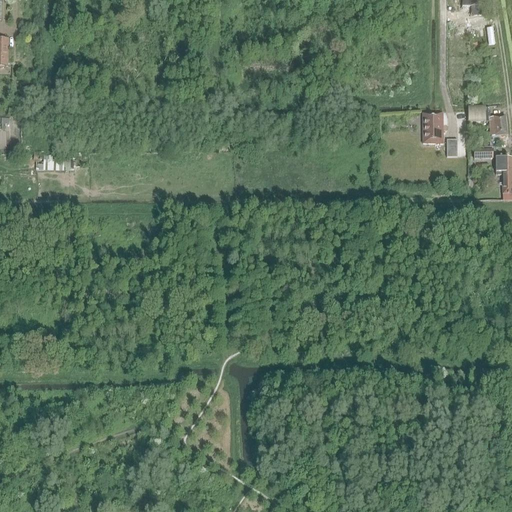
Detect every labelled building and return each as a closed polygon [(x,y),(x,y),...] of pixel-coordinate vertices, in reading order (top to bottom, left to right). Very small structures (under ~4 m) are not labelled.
[(462,7),(470,8),(477,8),(477,24),(483,24),(483,7),(481,7),(481,0),(462,0),(461,8),(462,8),(462,7)] [(0,67),(9,67),(9,40),(0,39),(0,67)] [(506,126),(505,117),(488,119),(488,110),(485,110),(467,110),(468,123),(485,123),(489,123),(489,128),(506,126)] [(422,145),(443,145),(443,114),(422,115),(422,145)] [(506,126),(489,128),(490,137),(507,136),(506,126)] [(457,158),(457,141),(446,141),(446,158),(457,158)] [(493,160),(493,151),(474,150),(474,159),(493,160)] [(59,156),(33,155),(33,161),(43,161),(43,173),(69,173),(70,163),(59,163),(59,156)] [(511,201),(511,159),(496,160),(497,174),(501,174),(503,202),(511,201)]
